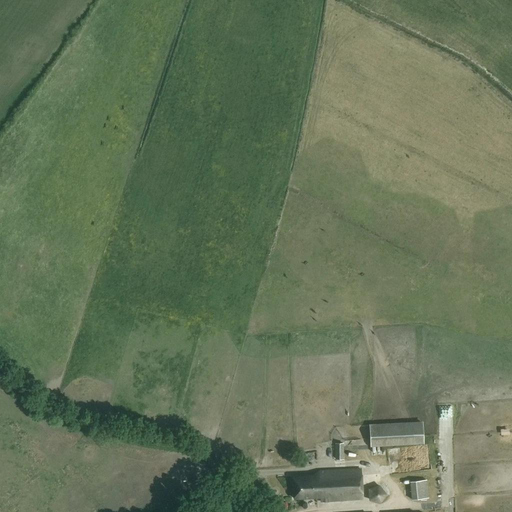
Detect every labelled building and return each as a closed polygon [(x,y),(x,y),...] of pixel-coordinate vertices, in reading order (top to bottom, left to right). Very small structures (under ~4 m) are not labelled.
[(422,422),(412,422),(370,424),(371,445),(423,443),(422,422)] [(207,443),(212,449),(218,444),(213,438),(207,443)] [(395,472),(424,468),(422,453),(393,457),(395,472)] [(294,476),(295,498),(321,497),(321,501),(361,499),(360,470),(316,471),(316,475),(294,476)] [(410,481),(412,499),(428,498),(426,480),(410,481)] [(369,488),(369,499),(380,502),(386,493),(379,485),(369,488)]
